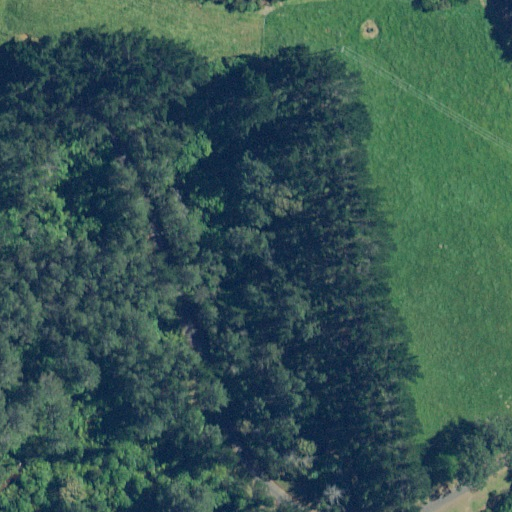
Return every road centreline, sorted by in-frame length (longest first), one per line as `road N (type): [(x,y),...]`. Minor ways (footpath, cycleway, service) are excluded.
road 1 (track): [(0,100),(61,112),(159,217),(216,415),(293,507),(312,511)]
road 2 (track): [(465,511),(511,463),(511,42),(488,0)]
